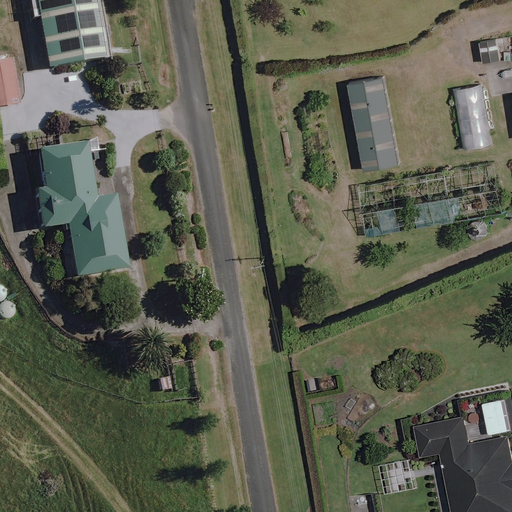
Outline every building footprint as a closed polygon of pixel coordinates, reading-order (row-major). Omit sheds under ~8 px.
[(104,63),(92,0),(33,0),(47,73),(104,63)] [(11,61),(0,63),(0,108),(19,105),(11,61)] [(399,161),(382,73),(349,80),(365,167),(399,161)] [(491,142),(480,85),(454,89),(464,147),(491,142)] [(86,146),(38,155),(44,191),(34,193),(41,231),(65,227),(75,279),(127,270),(113,197),(95,200),(86,146)] [(511,211),(511,197),(506,165),(406,182),(361,190),(370,236),(511,211)] [(472,443),(467,417),(418,426),(424,457),(443,453),(454,511),(511,511),(511,443),(511,436),(472,443)]
